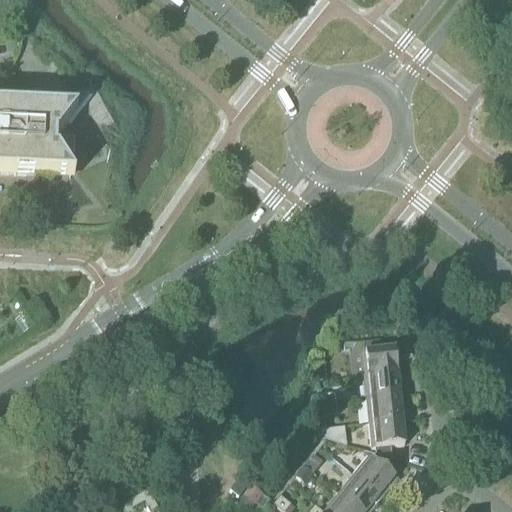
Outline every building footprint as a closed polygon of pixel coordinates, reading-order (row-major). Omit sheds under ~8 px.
[(14,77),(2,77),(2,87),(14,87),(14,77)] [(57,154),(54,153),(55,138),(57,138),(89,96),(0,92),(0,176),(74,180),(57,154)] [(38,305),(29,310),(42,331),(50,326),(38,305)] [(362,379),(396,376),(393,352),(379,354),(378,345),(363,347),(364,355),(360,356),(362,379)] [(398,400),(396,376),(362,379),(365,404),(398,400)] [(322,409),(335,408),(334,397),(321,398),(322,409)] [(401,425),(398,400),(365,404),(367,429),(401,425)] [(336,418),(335,408),(322,409),(323,420),(336,418)] [(403,449),(401,425),(367,429),(370,452),(373,452),(374,458),(370,463),(383,472),(390,463),(389,450),(403,449)] [(150,440),(141,426),(123,437),(131,451),(133,451),(150,440)] [(344,428),(324,431),(324,432),(325,443),(336,446),(344,448),(346,448),(344,428)] [(304,469),(313,477),(322,466),(313,458),(304,469)] [(339,459),(334,464),(344,472),(349,466),(339,459)] [(367,460),(352,478),(381,502),(396,483),(383,472),(370,463),(367,460)] [(303,470),(295,480),(303,487),(312,477),(303,470)] [(352,478),(337,497),(355,511),(372,511),(381,502),(352,478)] [(228,493),(237,500),(244,492),(235,484),(228,493)] [(250,511),(255,507),(262,511),(269,502),(250,488),(234,509),(238,511),(242,507),(248,511),(250,511)] [(145,511),(153,511),(156,511),(145,493),(121,507),(123,511),(132,511),(142,506),(145,511)] [(284,511),(290,506),(280,497),(273,506),(280,511),(284,511)] [(355,511),(337,497),(324,511),(355,511)]
